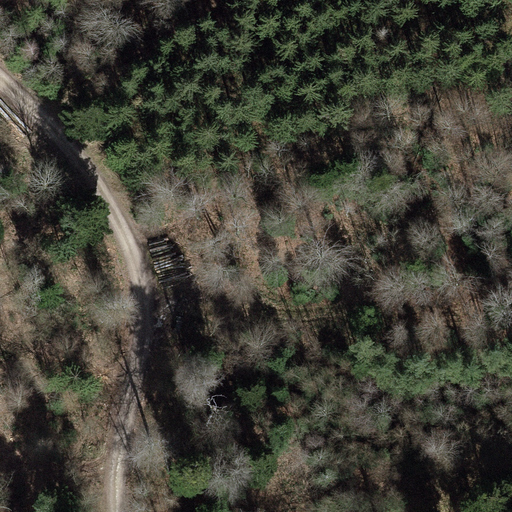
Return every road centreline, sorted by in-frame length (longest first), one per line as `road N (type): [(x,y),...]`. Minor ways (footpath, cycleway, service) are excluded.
road 1 (track): [(119,511),(113,471),(146,334),(140,276),(109,207),(0,81)]
road 2 (track): [(30,108),(139,61),(216,0)]
